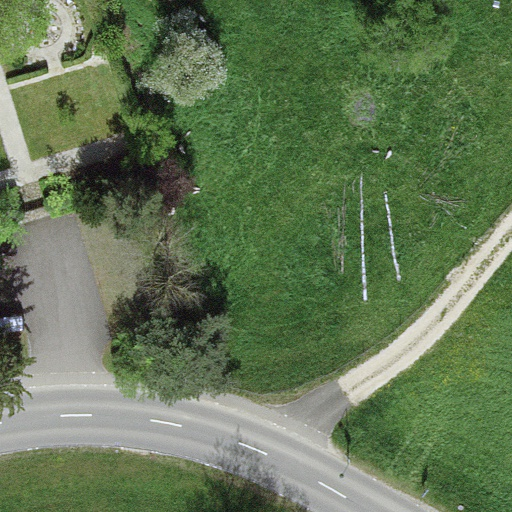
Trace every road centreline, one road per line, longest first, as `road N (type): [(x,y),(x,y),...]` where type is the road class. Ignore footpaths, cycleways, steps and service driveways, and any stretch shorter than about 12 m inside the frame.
road 1 (secondary): [(371,511),(225,439),(143,419),(0,424)]
road 2 (track): [(511,229),(385,368),(257,453)]
